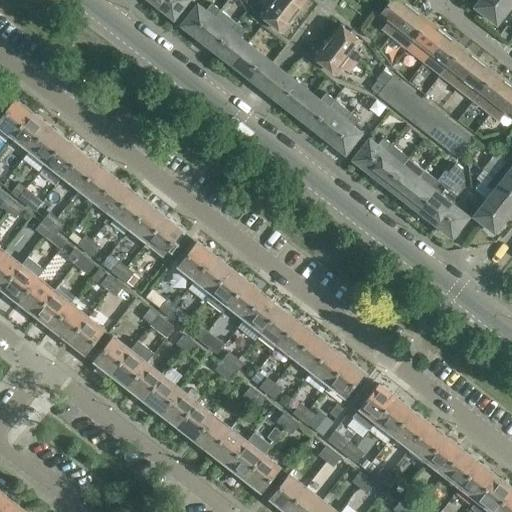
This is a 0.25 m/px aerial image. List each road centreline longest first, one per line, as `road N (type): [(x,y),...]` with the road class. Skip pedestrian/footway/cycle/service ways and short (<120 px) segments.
road 1 (residential): [(511,466),(0,59)]
road 2 (tertiary): [(469,300),(93,0)]
road 3 (residential): [(224,511),(42,369)]
